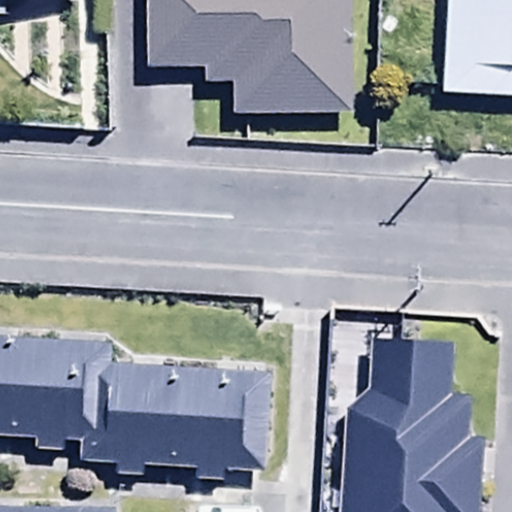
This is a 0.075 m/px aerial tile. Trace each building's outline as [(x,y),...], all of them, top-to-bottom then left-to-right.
[(0,0),(0,40),(1,40),(1,22),(85,22),(85,0),(0,0)] [(349,130),(349,0),(146,0),(147,81),(210,81),(210,101),(234,100),(234,131),(349,130)] [(511,0),(449,0),(445,112),(511,114),(511,0)] [(0,353),(0,453),(83,460),(81,482),(266,495),(273,392),(111,380),(112,362),(0,353)] [(482,511),(482,454),(469,454),(469,409),(451,409),(451,361),(367,361),(367,405),(341,432),(340,511),(482,511)]
